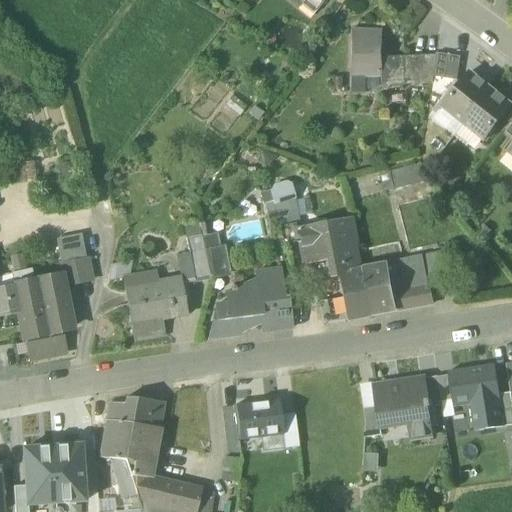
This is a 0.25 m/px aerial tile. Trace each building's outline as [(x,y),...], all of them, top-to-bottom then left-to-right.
[(314,0),(306,0),(302,6),(314,15),(321,6),(314,0)] [(391,77),(390,86),(405,85),(404,58),(382,59),(382,48),(382,47),(382,32),(351,31),(350,77),(367,77),(383,77),(391,77)] [(433,79),(457,83),(461,59),(436,55),(436,57),(433,79)] [(404,58),(405,85),(432,85),(433,79),(436,57),(404,58)] [(442,110),(463,126),(491,90),(470,74),(442,110)] [(350,93),(366,93),(367,77),(350,77),(350,93)] [(382,86),(390,86),(391,77),(383,77),(382,86)] [(511,106),(491,90),(463,126),(484,143),(503,119),(511,106)] [(248,107),(233,97),(224,108),(239,119),(248,107)] [(511,106),(503,119),(511,126),(511,106)] [(453,138),(463,126),(442,110),(432,121),(453,138)] [(463,126),(453,138),(466,148),(484,143),(463,126)] [(511,172),(511,155),(508,152),(499,163),(511,172)] [(7,165),(11,186),(26,183),(23,164),(22,162),(7,165)] [(34,162),(23,164),(26,183),(37,181),(34,162)] [(74,163),(57,167),(61,183),(78,179),(74,163)] [(386,176),(390,191),(425,182),(416,169),(386,176)] [(390,191),(386,176),(380,178),(384,193),(390,191)] [(272,202),(294,196),(290,184),(283,183),(273,186),(269,192),(272,202)] [(272,202),(269,192),(260,195),(263,205),(272,202)] [(267,218),(270,235),(290,231),(295,230),(296,230),(295,225),(299,225),(294,196),(272,202),(263,205),(265,216),(267,218)] [(330,279),(337,278),(338,276),(362,272),(352,220),(296,230),(295,230),(299,245),(303,267),(327,262),(330,279)] [(492,233),(481,225),(473,235),(484,243),(492,233)] [(186,241),(201,238),(199,227),(184,229),(186,241)] [(290,231),(294,246),(299,245),(295,230),(290,231)] [(271,251),(273,252),(281,251),(283,248),(294,246),(290,231),(270,235),(271,242),(270,244),(271,251)] [(221,248),(218,248),(216,235),(201,238),(204,252),(210,280),(210,281),(224,278),(228,273),(224,252),(223,250),(221,248)] [(57,241),(62,264),(85,259),(80,236),(57,241)] [(186,241),(189,255),(204,252),(201,238),(186,241)] [(193,280),(194,283),(210,280),(204,252),(189,255),(193,280)] [(423,256),(426,271),(435,270),(438,288),(448,286),(441,253),(423,256)] [(193,280),(189,255),(176,258),(180,279),(180,283),(193,280)] [(426,271),(423,256),(387,264),(387,267),(390,278),(426,271)] [(90,281),(85,259),(62,264),(66,286),(90,281)] [(123,280),(130,279),(131,262),(111,266),(109,283),(123,280)] [(371,317),(396,312),(390,278),(387,267),(362,272),(371,317)] [(211,328),(209,340),(239,337),(239,336),(238,336),(238,335),(261,324),(262,333),(275,332),(272,309),(288,307),(287,301),(283,301),(280,270),(255,273),(256,281),(235,290),(234,288),(230,290),(231,292),(231,293),(225,295),(227,305),(215,307),(216,315),(215,319),(217,320),(218,327),(211,328)] [(426,271),(428,289),(438,288),(435,270),(426,271)] [(426,271),(390,278),(396,312),(431,306),(428,289),(426,271)] [(11,275),(14,287),(29,283),(27,272),(11,275)] [(346,322),(371,317),(362,272),(338,276),(337,278),(342,300),(346,322)] [(123,280),(131,329),(154,325),(154,322),(160,321),(186,316),(181,284),(159,288),(158,283),(156,274),(130,279),(123,280)] [(0,318),(19,315),(24,340),(59,332),(71,330),(60,277),(29,283),(14,287),(0,289),(0,318)] [(180,279),(158,283),(159,288),(181,284),(180,283),(180,279)] [(317,304),(322,325),(346,322),(342,300),(320,303),(317,304)] [(272,309),(275,332),(291,330),(288,307),(272,309)] [(163,338),(160,321),(154,322),(154,325),(131,329),(134,343),(163,338)] [(60,337),(59,332),(24,340),(29,361),(67,353),(63,337),(60,337)] [(476,405),(480,432),(503,428),(499,402),(500,402),(499,397),(494,367),(449,374),(450,377),(453,402),(454,409),(476,405)] [(450,377),(437,379),(441,404),(453,402),(450,377)] [(442,408),(441,404),(437,379),(424,381),(424,383),(426,383),(430,409),(442,408)] [(407,423),(410,441),(433,437),(429,410),(431,410),(430,409),(426,383),(424,383),(390,389),(390,386),(373,389),(375,408),(378,428),(407,423)] [(361,390),(364,410),(375,408),(373,389),(361,390)] [(511,405),(511,396),(511,395),(499,397),(500,402),(499,402),(503,428),(503,429),(511,427),(511,405)] [(113,461),(125,462),(133,427),(145,429),(146,429),(159,431),(164,404),(126,399),(125,406),(110,404),(100,459),(113,461)] [(260,439),(283,437),(280,417),(278,402),(235,407),(239,442),(260,439)] [(441,404),(442,408),(444,420),(455,418),(454,409),(453,402),(441,404)] [(378,428),(375,408),(364,410),(366,423),(366,430),(378,428)] [(294,415),(280,417),(283,437),(284,451),(298,449),(294,415)] [(152,467),(159,431),(146,429),(145,429),(133,427),(125,462),(132,485),(136,497),(138,504),(173,511),(196,511),(201,491),(150,479),(151,467),(152,467)] [(378,428),(366,430),(365,439),(380,437),(378,428)] [(260,439),(262,453),(284,451),(283,437),(260,439)] [(52,449),(55,505),(84,503),(80,447),(52,449)] [(55,505),(52,449),(23,451),(25,488),(27,507),(28,507),(55,505)] [(379,456),(364,455),(363,473),(378,474),(379,456)] [(221,481),(238,484),(240,462),(224,459),(221,481)] [(113,461),(119,489),(132,485),(125,462),(113,461)] [(136,497),(132,485),(119,489),(121,501),(136,497)] [(14,511),(27,511),(28,507),(27,507),(25,488),(13,488),(14,511)] [(210,511),(212,494),(201,491),(196,511),(210,511)]
